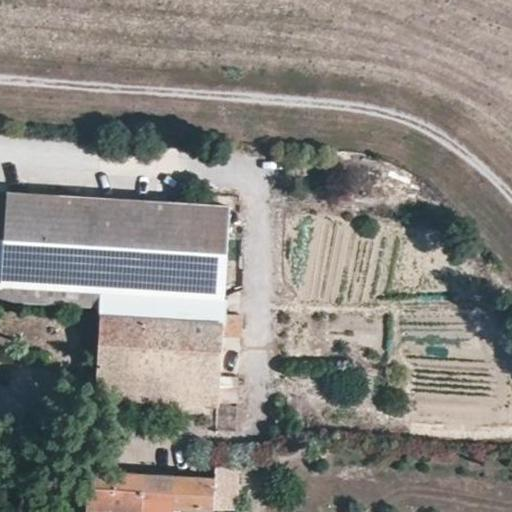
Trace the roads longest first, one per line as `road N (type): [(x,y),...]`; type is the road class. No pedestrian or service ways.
road 1 (track): [(511,192),(489,161),(386,104),(0,77)]
road 2 (unknown): [(221,443),(0,433)]
